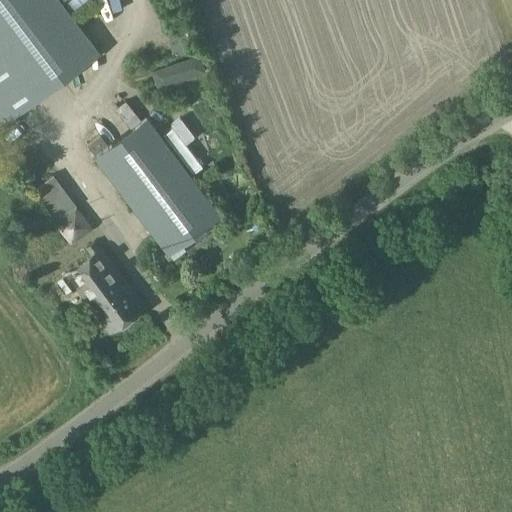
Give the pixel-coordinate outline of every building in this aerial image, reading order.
[(0,0),(0,121),(3,126),(82,65),(99,52),(60,0),(0,0)] [(152,70),(158,88),(206,71),(200,53),(152,70)] [(167,253),(219,214),(147,118),(95,157),(167,253)] [(77,205),(53,173),(34,187),(58,219),(77,205)] [(488,213),(505,207),(500,193),(483,200),(488,213)] [(74,287),(88,306),(124,280),(100,248),(58,280),(67,293),(74,287)] [(144,306),(124,280),(88,306),(108,333),(144,306)]
